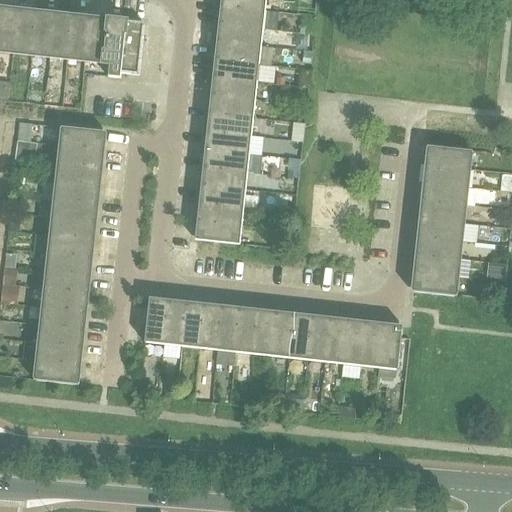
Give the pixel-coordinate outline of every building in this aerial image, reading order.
[(264,10),(264,0),(224,0),(224,6),(264,10)] [(262,28),(264,10),(224,6),(222,24),(262,28)] [(0,51),(14,53),(18,12),(1,10),(0,16),(0,51)] [(14,53),(32,55),(36,14),(18,12),(14,53)] [(32,55),(50,56),(54,16),(36,14),(32,55)] [(68,58),(72,18),(54,16),(50,56),(68,58)] [(68,58),(87,60),(91,20),(72,18),(68,58)] [(145,26),(127,24),(91,20),(87,60),(111,63),(110,78),(122,79),(122,74),(140,76),(145,26)] [(260,46),(262,28),(222,24),(220,42),(260,46)] [(302,25),(301,35),(313,36),(314,26),(302,25)] [(260,46),(220,42),(218,60),(258,64),(260,46)] [(256,82),(258,64),(218,60),(216,78),(256,82)] [(299,88),(308,89),(310,89),(312,72),(301,70),(299,88)] [(256,82),(216,78),(214,96),(254,100),(256,82)] [(252,118),(254,100),(214,96),(212,114),(252,118)] [(252,118),(212,114),(210,132),(250,136),(252,118)] [(305,125),(304,124),(294,123),(292,141),(304,142),(305,125)] [(65,128),(63,147),(103,151),(105,132),(65,128)] [(248,155),(250,136),(210,132),(208,150),(248,155)] [(29,145),(18,143),(16,160),(27,161),(29,145)] [(101,169),(103,151),(63,147),(61,165),(101,169)] [(431,147),(429,166),(468,170),(471,151),(431,147)] [(246,173),(248,155),(208,150),(206,168),(246,173)] [(101,169),(61,165),(59,183),(99,187),(101,169)] [(468,170),(429,166),(427,184),(467,188),(468,170)] [(246,173),(206,168),(204,186),(244,191),(246,173)] [(15,178),(13,196),(25,197),(27,179),(15,178)] [(41,199),(57,201),(97,205),(99,187),(59,183),(43,181),(41,199)] [(467,188),(427,184),(425,202),(465,206),(467,188)] [(242,209),(244,191),(204,186),(202,204),(242,209)] [(97,205),(57,201),(41,199),(39,217),(55,218),(95,223),(97,205)] [(465,206),(425,202),(423,220),(463,224),(465,206)] [(241,227),(242,209),(202,204),(200,222),(241,227)] [(11,212),(9,232),(20,233),(22,213),(11,212)] [(93,241),(95,223),(55,218),(53,237),(93,241)] [(423,220),(421,238),(461,242),(463,224),(423,220)] [(200,222),(198,240),(239,245),(241,227),(200,222)] [(93,241),(53,237),(36,235),(34,253),(51,255),(91,259),(93,241)] [(459,260),(461,242),(421,238),(419,256),(459,260)] [(6,254),(5,268),(16,269),(17,255),(6,254)] [(91,259),(51,255),(49,272),(89,277),(91,259)] [(459,260),(419,256),(417,273),(457,278),(459,260)] [(5,268),(3,286),(16,287),(17,269),(16,269),(5,268)] [(87,295),(89,277),(49,272),(34,271),(32,289),(47,290),(87,295)] [(457,278),(417,273),(415,292),(455,297),(457,278)] [(3,286),(2,304),(18,306),(19,287),(16,287),(3,286)] [(85,312),(87,295),(47,290),(45,308),(85,312)] [(168,303),(150,301),(146,341),(164,343),(168,303)] [(186,305),(168,303),(164,343),(182,345),(186,305)] [(200,347),(204,307),(186,305),(182,345),(200,347)] [(222,309),(204,307),(200,347),(218,349),(222,309)] [(85,312),(45,308),(43,326),(83,330),(85,312)] [(218,349),(236,351),(240,311),(222,309),(218,349)] [(258,312),(240,311),(236,351),(254,353),(258,312)] [(272,355),(276,314),(258,312),(254,353),(272,355)] [(294,316),(276,314),(272,355),(290,356),(294,316)] [(312,318),(294,316),(290,356),(308,358),(312,318)] [(330,320),(312,318),(308,358),(326,360),(330,320)] [(348,322),(330,320),(326,360),(344,362),(348,322)] [(344,362),(361,364),(366,324),(348,322),(344,362)] [(384,326),(366,324),(361,364),(379,366),(384,326)] [(81,348),(83,330),(43,326),(41,344),(81,348)] [(379,366),(399,368),(403,328),(384,326),(379,366)] [(81,348),(41,344),(25,342),(23,360),(39,362),(79,366),(81,348)] [(79,366),(39,362),(37,381),(77,385),(79,366)] [(142,381),(141,394),(152,395),(153,383),(142,381)] [(337,417),(356,419),(357,408),(338,406),(337,417)]
